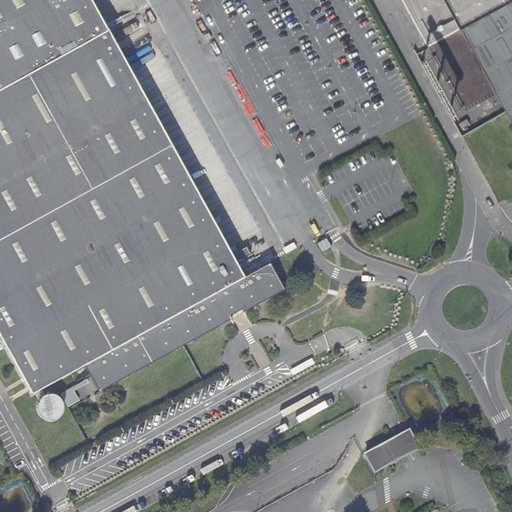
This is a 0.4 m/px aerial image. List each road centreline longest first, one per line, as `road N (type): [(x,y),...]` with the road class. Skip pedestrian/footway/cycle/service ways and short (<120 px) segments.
road 1 (unclassified): [(431,330),(206,456)]
road 2 (unknown): [(353,373),(363,414),(350,449),(322,490),(287,511)]
